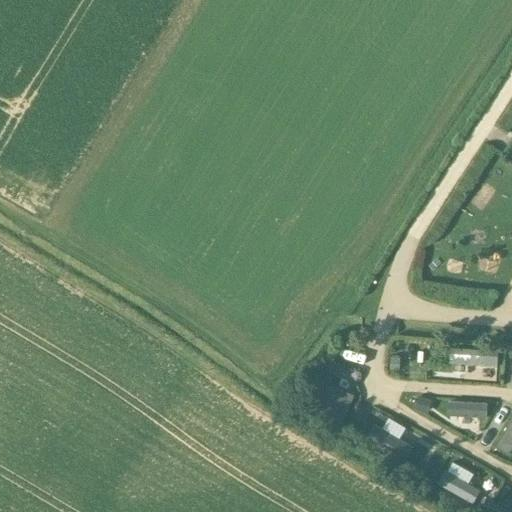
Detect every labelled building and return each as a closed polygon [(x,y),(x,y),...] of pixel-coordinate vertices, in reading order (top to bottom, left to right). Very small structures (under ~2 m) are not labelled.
[(451,348),(450,364),(497,368),(498,352),(451,348)] [(306,422),(321,428),(337,389),(322,382),(306,422)] [(433,400),(419,396),(414,410),(429,415),(433,400)] [(488,404),(449,402),(448,417),(487,419),(488,404)] [(511,420),(495,448),(509,456),(511,451),(511,420)] [(373,425),(365,438),(408,463),(416,449),(373,425)] [(444,471),(436,485),(479,510),(487,496),(444,471)]
